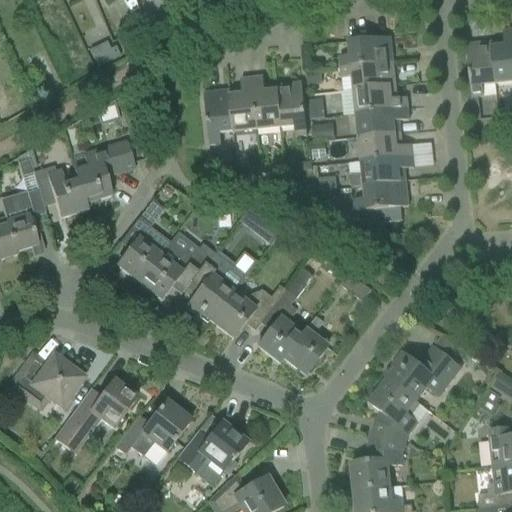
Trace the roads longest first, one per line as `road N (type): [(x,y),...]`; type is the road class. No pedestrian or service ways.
road 1 (residential): [(53,324),(96,332),(315,414)]
road 2 (residential): [(315,414),(459,226)]
road 3 (residential): [(459,226),(439,3)]
road 4 (unclassified): [(236,54),(319,10),(439,3)]
road 5 (residential): [(140,199),(53,324)]
